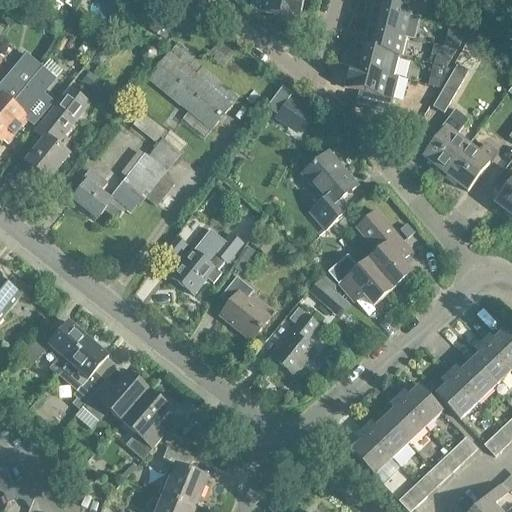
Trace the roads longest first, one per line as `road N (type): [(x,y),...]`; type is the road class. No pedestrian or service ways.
road 1 (residential): [(278,435),(0,218)]
road 2 (residential): [(278,435),(479,278)]
road 3 (residential): [(479,278),(343,124)]
